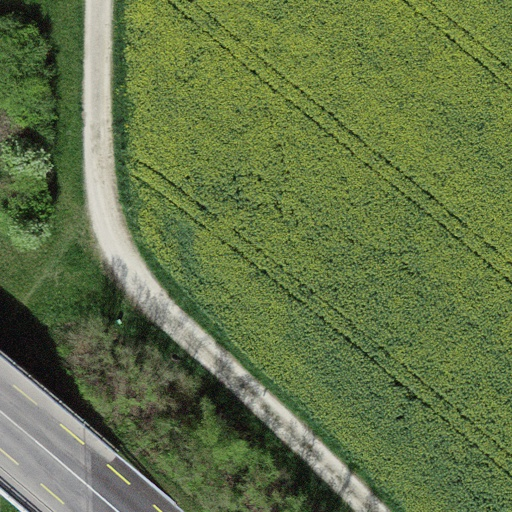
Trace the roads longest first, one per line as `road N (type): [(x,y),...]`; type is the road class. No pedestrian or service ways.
road 1 (track): [(371,511),(154,301),(112,238),(98,144),(98,0)]
road 2 (secondary): [(0,412),(118,511)]
